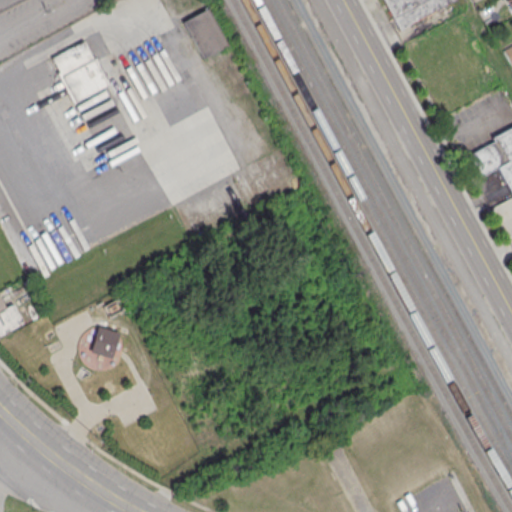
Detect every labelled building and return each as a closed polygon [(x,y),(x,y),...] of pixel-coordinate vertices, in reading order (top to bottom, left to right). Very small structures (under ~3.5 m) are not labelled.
[(382,0),(396,30),(458,2),(456,0),(382,0)] [(181,23),(201,60),(226,47),(206,9),(181,23)] [(71,103),(106,86),(85,41),(50,57),(71,103)] [(0,334),(22,325),(13,304),(4,308),(0,298),(0,334)] [(118,334),(97,326),(87,352),(109,360),(118,334)]
